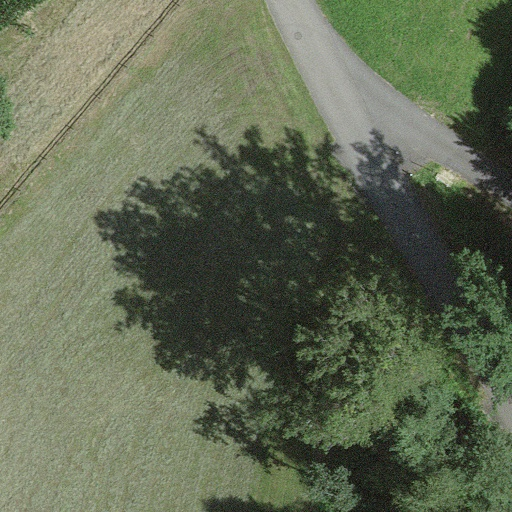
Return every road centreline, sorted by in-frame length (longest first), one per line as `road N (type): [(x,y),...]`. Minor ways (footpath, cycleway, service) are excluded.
road 1 (residential): [(346,107),(511,382)]
road 2 (unclassified): [(511,198),(346,107)]
